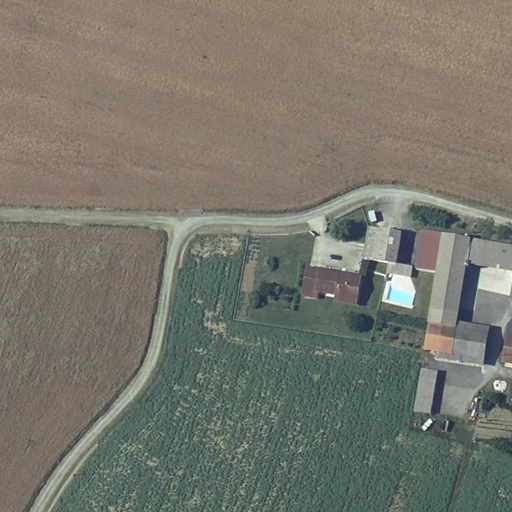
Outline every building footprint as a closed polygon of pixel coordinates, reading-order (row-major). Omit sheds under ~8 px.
[(403,232),(371,228),(367,257),(400,261),(403,232)] [(437,273),(443,236),(423,233),(417,270),(437,273)] [(469,240),(443,236),(437,273),(432,310),(458,314),(466,264),(469,240)] [(511,246),(469,240),(466,264),(511,270),(511,246)] [(285,270),(287,263),(276,262),(275,269),(285,270)] [(362,276),(309,268),(305,296),(319,298),(320,292),(340,295),(339,301),(358,304),(362,276)] [(457,331),(454,330),(450,356),(484,362),(491,328),(459,322),(457,331)] [(425,351),(450,356),(454,330),(429,326),(425,351)] [(511,364),(511,336),(509,335),(503,362),(511,364)] [(430,419),(440,372),(424,370),(416,416),(430,419)]
